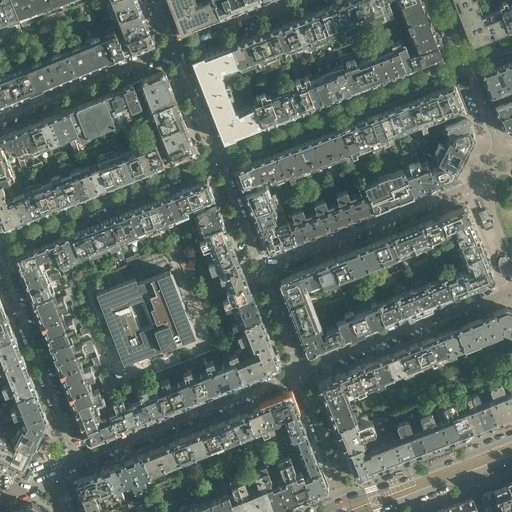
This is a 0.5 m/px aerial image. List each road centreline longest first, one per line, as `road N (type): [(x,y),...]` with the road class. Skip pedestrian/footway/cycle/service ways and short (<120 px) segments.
road 1 (residential): [(498,149),(478,181),(463,189),(263,267)]
road 2 (residential): [(216,159),(462,65)]
road 3 (residential): [(76,460),(295,373)]
road 4 (residential): [(0,245),(216,159)]
road 5 (residential): [(295,373),(511,290)]
road 6 (residential): [(0,261),(76,460)]
road 7 (residential): [(174,58),(0,126)]
road 8 (secondary): [(511,440),(345,497)]
road 9 (residential): [(319,0),(174,58)]
road 10 (secondary): [(378,511),(511,459)]
road 11 (residential): [(345,497),(295,373)]
